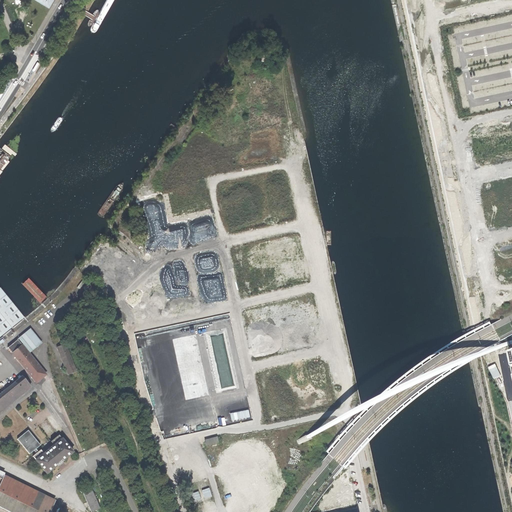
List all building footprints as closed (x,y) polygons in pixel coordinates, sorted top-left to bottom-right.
[(268,54),(273,52),(271,42),(266,43),(266,45),(264,45),(265,50),(267,50),(268,54)] [(189,377),(201,374),(171,224),(158,226),(189,377)] [(130,353),(140,350),(123,302),(127,301),(119,277),(104,282),(110,298),(111,298),(130,353)] [(0,336),(24,317),(0,288),(0,336)] [(74,304),(78,309),(89,301),(85,296),(74,304)] [(250,303),(251,310),(265,307),(264,300),(250,303)] [(38,330),(44,326),(40,320),(34,325),(38,330)] [(36,383),(45,375),(18,340),(8,348),(36,383)] [(58,347),(68,375),(78,371),(68,343),(58,347)] [(0,394),(0,411),(30,387),(21,377),(0,394)] [(159,410),(172,406),(167,391),(154,396),(159,410)] [(176,396),(178,406),(189,404),(188,394),(176,396)] [(61,461),(73,452),(58,435),(38,452),(36,449),(40,445),(28,431),(17,439),(29,454),(34,451),(36,453),(33,457),(46,474),(61,461)] [(218,436),(206,439),(207,446),(220,442),(218,436)] [(0,507),(9,511),(49,511),(53,504),(31,493),(0,477),(0,507)] [(92,511),(100,509),(90,487),(83,491),(86,498),(92,511)]
